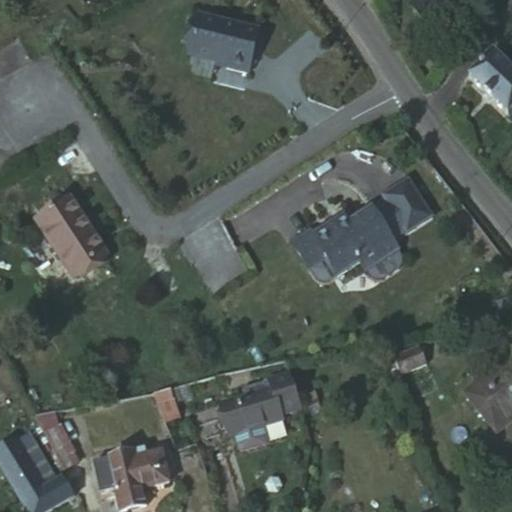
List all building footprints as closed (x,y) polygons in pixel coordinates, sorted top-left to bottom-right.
[(434,23),(458,0),(421,0),(418,4),(434,23)] [(250,41),(184,30),(179,66),(222,73),(222,76),(246,78),(250,41)] [(511,68),(496,53),(475,77),(511,113),(511,111),(511,68)] [(96,266),(59,208),(25,230),(63,289),(96,266)] [(397,260),(386,242),(376,225),(368,214),(348,230),(338,237),(332,227),(307,242),(323,267),(335,286),(359,270),(365,280),(397,260)] [(376,225),(386,242),(398,234),(387,217),(376,225)] [(338,237),(348,230),(342,221),(332,227),(338,237)] [(304,280),(323,267),(307,242),(304,238),(285,250),(304,280)] [(397,260),(365,280),(369,287),(375,290),(382,289),(398,278),(402,273),(401,266),(397,260)] [(335,286),(323,267),(304,280),(311,291),(323,294),(335,286)] [(511,414),(511,352),(459,390),(487,432),(511,414)] [(418,376),(410,356),(384,368),(391,387),(418,376)] [(295,424),(285,385),(265,388),(268,401),(185,420),(192,459),(226,450),(225,443),(275,432),(275,427),(295,424)] [(317,423),(309,387),(292,392),(301,428),(317,423)] [(0,452),(0,491),(11,511),(57,511),(62,509),(53,491),(43,497),(13,445),(0,452)] [(141,511),(164,507),(158,472),(139,476),(138,468),(105,475),(111,511),(141,511)] [(111,511),(105,475),(87,479),(92,511),(111,511)]
